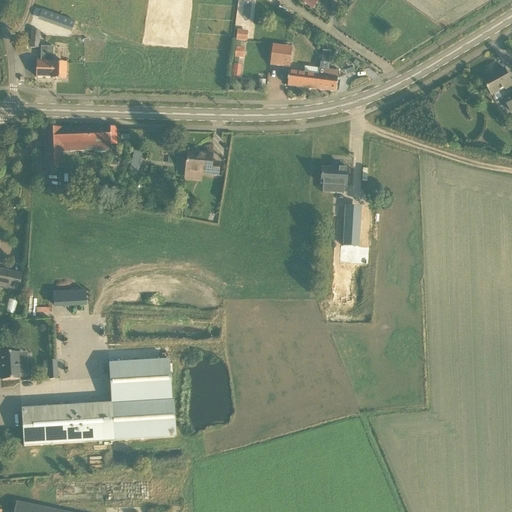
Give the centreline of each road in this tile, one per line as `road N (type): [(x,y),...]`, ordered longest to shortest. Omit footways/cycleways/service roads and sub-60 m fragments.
road 1 (secondary): [(6,109),(317,111),(402,81),(511,15)]
road 2 (track): [(350,103),(366,130),(511,169)]
